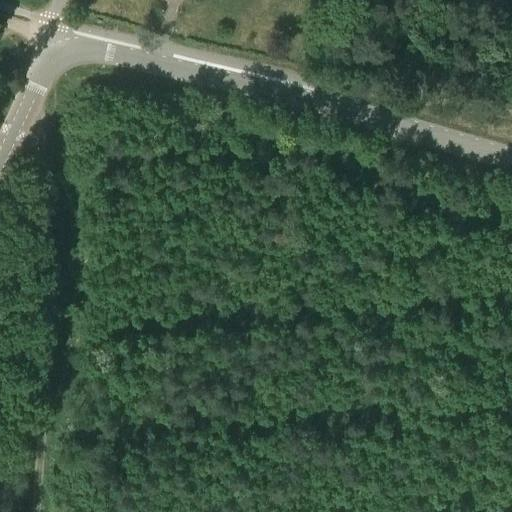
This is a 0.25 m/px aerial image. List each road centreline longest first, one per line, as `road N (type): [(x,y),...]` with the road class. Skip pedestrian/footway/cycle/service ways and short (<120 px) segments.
road 1 (secondary): [(511,159),(257,87),(106,53),(61,57)]
road 2 (track): [(27,100),(46,172),(34,511)]
road 3 (secondary): [(0,159),(34,84),(61,57)]
